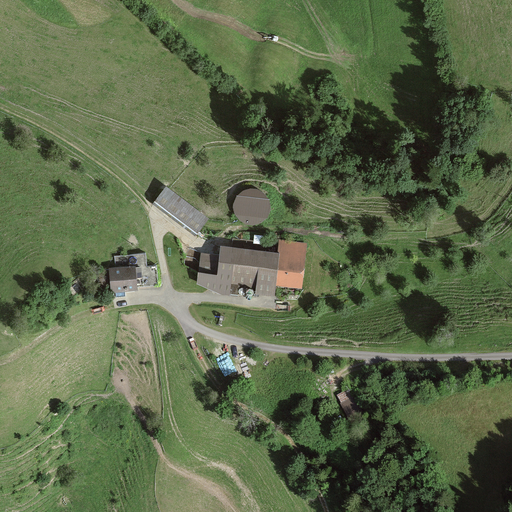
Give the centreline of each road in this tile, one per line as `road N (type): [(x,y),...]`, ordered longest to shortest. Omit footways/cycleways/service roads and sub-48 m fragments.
road 1 (track): [(170,296),(197,327),(267,349),(383,359),(511,356)]
road 2 (track): [(0,105),(132,187),(154,220),(170,296)]
road 3 (track): [(181,312),(223,396),(293,441),(327,511)]
road 4 (track): [(383,359),(346,369),(332,401),(404,511)]
road 5 (track): [(170,296),(78,315),(0,362)]
road 6 (track): [(302,0),(341,59),(371,50),(366,0)]
